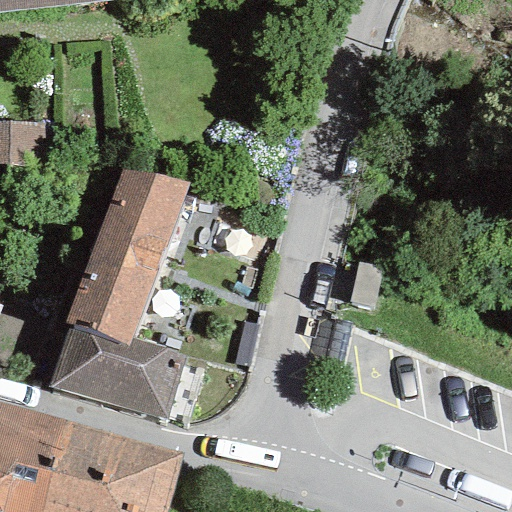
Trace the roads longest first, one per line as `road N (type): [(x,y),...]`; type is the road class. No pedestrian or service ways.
road 1 (residential): [(245,463),(361,0)]
road 2 (tertiary): [(245,463),(0,397)]
road 3 (tertiary): [(386,511),(245,463)]
